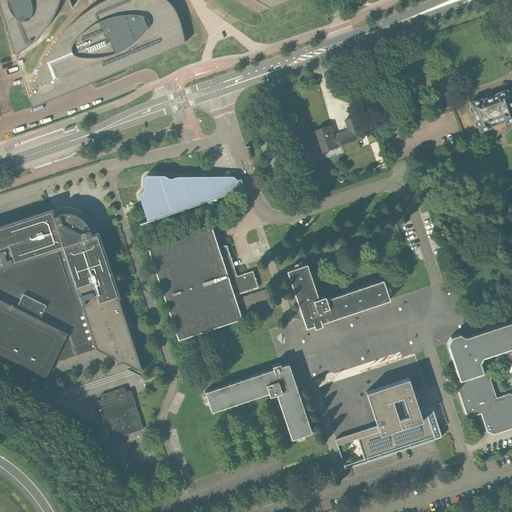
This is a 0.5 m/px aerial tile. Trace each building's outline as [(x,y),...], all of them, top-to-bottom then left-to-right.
[(184,44),(185,44),(289,0),(0,0),(0,8),(14,54),(29,100),(31,107),(79,88),(89,83),(184,44)] [(366,4),(364,0),(354,0),(334,9),(338,17),(351,11),(366,4)] [(511,100),(511,90),(507,92),(506,90),(495,94),(496,96),(493,97),(492,96),(484,98),(484,99),(481,100),(480,99),(470,102),(471,106),(469,108),(471,112),(474,113),(476,121),(474,123),(476,127),(478,127),(479,131),(490,127),(489,123),(504,119),(505,122),(511,120),(511,107),(510,101),(511,100)] [(363,134),(357,116),(344,120),(346,126),(347,130),(333,135),(330,125),(315,130),(322,151),(358,139),(364,137),(363,134)] [(170,178),(168,177),(166,176),(163,175),(148,175),(147,175),(145,176),(144,177),(144,178),(143,180),(143,188),(143,189),(142,192),(141,193),(140,194),(139,195),(139,196),(147,220),(139,223),(230,193),(244,189),(240,179),(237,180),(236,179),(234,177),(232,176),(177,176),(175,177),(172,178),(170,178)] [(112,282),(113,282),(96,233),(91,235),(89,229),(88,226),(86,223),(84,221),(82,218),(79,217),(77,215),(74,214),(71,213),(68,213),(65,213),(62,213),(59,214),(58,213),(53,215),(51,210),(0,226),(0,354),(46,377),(58,353),(93,341),(96,349),(97,349),(114,357),(116,364),(123,362),(141,371),(142,371),(135,349),(114,287),(114,288),(112,282)] [(226,245),(218,248),(213,230),(210,224),(147,245),(176,336),(178,340),(242,319),(234,295),(258,287),(253,271),(237,276),(232,262),(226,245)] [(318,298),(307,264),(287,270),(303,319),(308,317),(311,326),(314,325),(315,328),(322,326),(321,323),(390,300),(383,280),(326,299),(325,296),(318,298)] [(243,307),(270,298),(266,289),(240,298),(243,307)] [(247,318),(273,309),(270,299),(243,308),(247,318)] [(511,321),(511,322),(465,337),(460,334),(450,337),(450,338),(448,343),(447,343),(460,381),(457,386),(456,386),(465,414),(466,414),(471,416),(472,417),(481,414),(487,432),(492,434),(493,435),(511,428),(511,321)] [(281,366),(280,363),(272,366),(273,369),(205,392),(211,412),(268,393),(269,396),(276,394),(291,439),(312,432),(292,373),(288,364),(281,366)] [(419,411),(408,378),(366,392),(377,426),(378,426),(379,429),(354,437),(355,439),(357,438),(364,459),(344,465),(337,445),(348,441),(347,440),(336,443),(345,468),(441,437),(432,407),(419,411)] [(126,392),(125,387),(100,395),(102,400),(97,402),(110,440),(143,429),(131,391),(126,392)]
